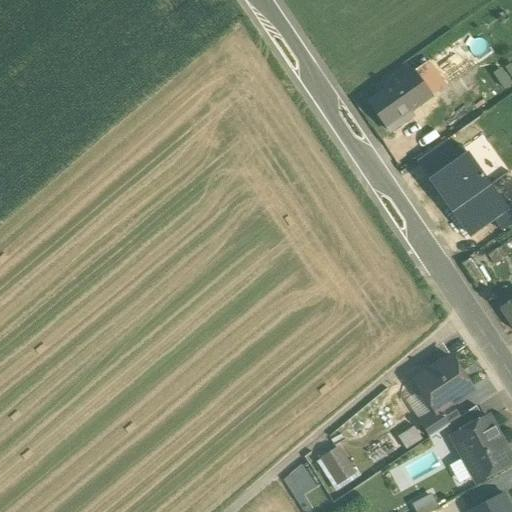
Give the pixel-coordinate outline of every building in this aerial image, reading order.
[(452,46),(429,62),(447,87),(469,71),(452,46)] [(413,73),(369,104),(390,134),(406,123),(403,118),(431,98),(413,73)] [(416,162),(430,182),(467,156),(459,146),(453,151),(446,141),(416,162)] [(452,213),(489,187),(467,156),(430,182),(452,213)] [(489,187),(452,213),(469,236),(492,220),(505,210),(489,187)] [(511,205),(505,210),(492,220),(501,232),(511,224),(511,205)] [(511,298),(505,288),(491,297),(499,309),(511,300),(511,298)] [(511,300),(499,309),(511,328),(511,300)] [(450,358),(414,382),(412,387),(417,395),(423,396),(436,414),(437,416),(452,406),(472,392),(450,358)] [(452,406),(437,416),(436,414),(420,425),(430,439),(446,428),(460,418),(452,406)] [(460,418),(446,428),(452,439),(483,422),(475,408),(460,418)] [(483,422),(452,439),(466,466),(473,462),(480,474),(485,475),(494,470),(496,465),(510,457),(488,419),(483,422)] [(337,443),(315,459),(337,489),(359,474),(337,443)] [(431,494),(412,500),(415,511),(429,511),(436,510),(431,494)] [(507,511),(499,497),(471,511),(507,511)]
